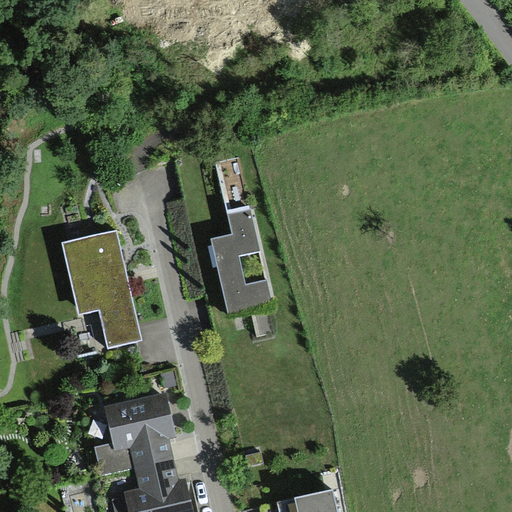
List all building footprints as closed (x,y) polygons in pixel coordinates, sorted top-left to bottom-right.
[(254,206),(226,212),(232,238),(212,243),(230,321),(278,310),(254,206)] [(115,233),(59,248),(78,319),(100,313),(110,351),(143,342),(115,233)] [(174,373),(161,376),(165,390),(177,387),(174,373)] [(101,477),(135,469),(173,460),(169,440),(174,439),(164,398),(106,412),(114,444),(94,449),(101,477)] [(179,483),(173,460),(135,469),(140,491),(125,494),(126,497),(111,501),(113,511),(193,511),(186,481),(179,483)] [(338,511),(334,495),(262,511),(261,511),(338,511)]
